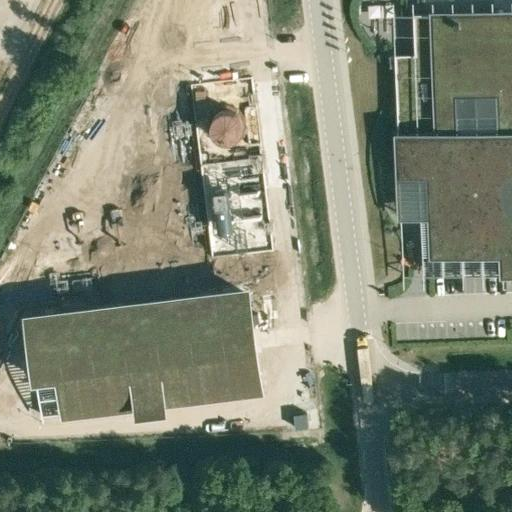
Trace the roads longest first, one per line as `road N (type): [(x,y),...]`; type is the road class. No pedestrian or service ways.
road 1 (unclassified): [(363,388),(317,0)]
road 2 (unclassified): [(363,388),(511,382)]
road 3 (unclassified): [(378,511),(363,388)]
